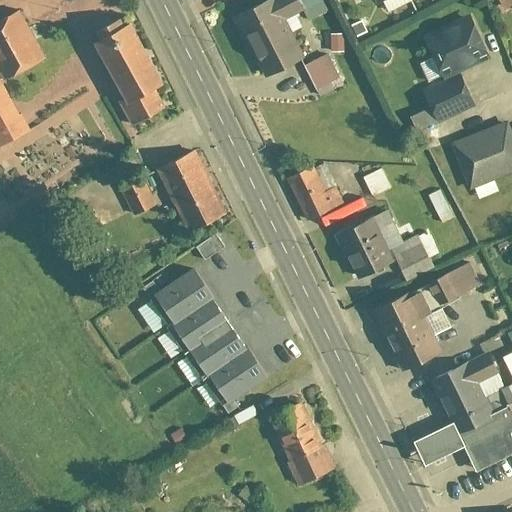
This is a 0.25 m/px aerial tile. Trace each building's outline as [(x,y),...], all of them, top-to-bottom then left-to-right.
[(294,0),(262,0),(230,16),(258,74),(295,55),(277,19),(299,8),(294,0)] [(320,0),(294,0),(299,8),(309,30),(330,20),(320,0)] [(0,79),(43,56),(15,5),(0,12),(0,79)] [(164,94),(117,5),(78,26),(126,115),(164,94)] [(470,5),(414,31),(432,70),(488,44),(470,5)] [(324,51),(294,64),(306,91),(336,78),(324,51)] [(464,93),(451,67),(410,86),(423,112),(464,93)] [(0,109),(0,131),(10,126),(0,109)] [(432,109),(416,118),(422,129),(438,120),(432,109)] [(511,151),(496,113),(437,137),(457,184),(511,161),(511,151)] [(187,144),(150,162),(182,225),(218,206),(187,144)] [(307,166),(281,178),(298,216),(325,204),(322,197),(335,191),(331,181),(316,187),(307,166)] [(376,196),(395,188),(386,168),(367,176),(376,196)] [(135,175),(113,187),(127,213),(149,201),(135,175)] [(436,193),(445,221),(456,218),(446,190),(436,193)] [(380,212),(329,238),(352,282),(386,264),(371,234),(387,226),(380,212)] [(416,229),(386,244),(397,265),(427,249),(416,229)] [(222,235),(202,245),(209,258),(228,247),(222,235)] [(457,261),(412,284),(423,305),(468,282),(457,261)] [(265,377),(194,271),(151,300),(222,406),(265,377)] [(412,284),(375,302),(405,360),(442,341),(423,305),(412,284)] [(504,406),(451,431),(468,465),(511,443),(511,349),(495,357),(507,382),(495,388),(504,406)] [(477,351),(425,376),(451,431),(504,406),(495,388),(477,351)] [(325,469),(292,405),(260,421),(292,486),(325,469)]
